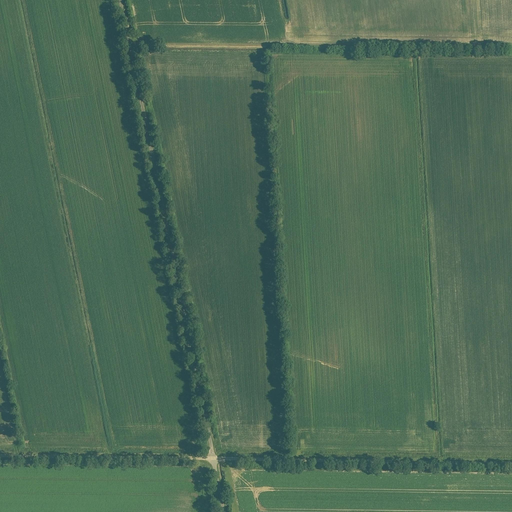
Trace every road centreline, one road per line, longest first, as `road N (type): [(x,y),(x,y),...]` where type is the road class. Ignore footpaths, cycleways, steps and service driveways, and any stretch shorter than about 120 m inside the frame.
road 1 (unclassified): [(213,458),(121,0)]
road 2 (unclassified): [(511,463),(213,458)]
road 3 (unclassified): [(213,458),(0,455)]
